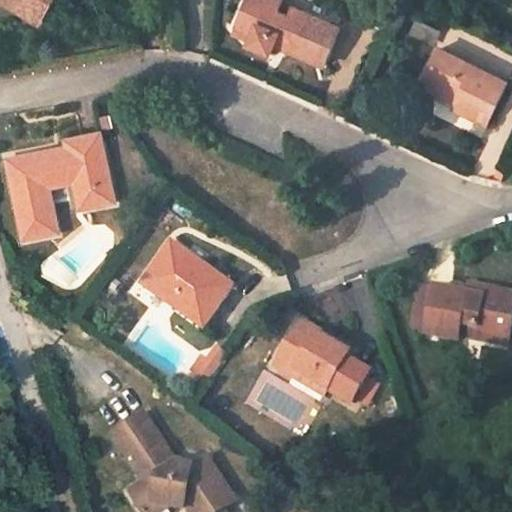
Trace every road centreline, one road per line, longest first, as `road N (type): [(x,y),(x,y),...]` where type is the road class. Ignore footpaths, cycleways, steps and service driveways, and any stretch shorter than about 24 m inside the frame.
road 1 (residential): [(0,96),(107,71),(168,68),(221,84),(474,199),(511,201)]
road 2 (track): [(25,379),(66,511)]
